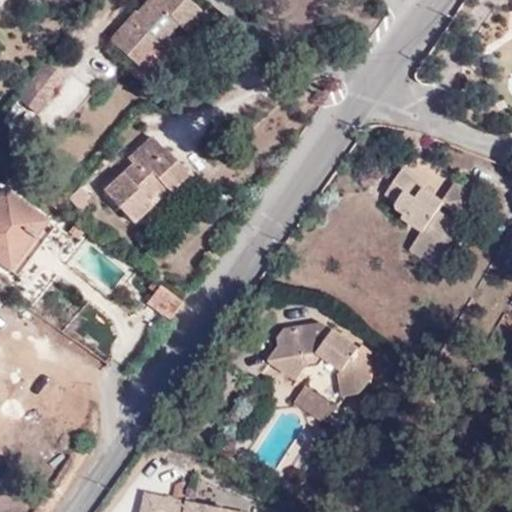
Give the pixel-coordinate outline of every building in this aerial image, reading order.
[(140,68),(160,46),(159,45),(177,23),(191,37),(209,17),(189,0),(153,0),(154,0),(153,0),(147,0),(137,12),(135,11),(109,41),(140,68)] [(166,52),(160,46),(140,68),(147,74),(166,52)] [(64,77),(46,64),(18,99),(36,115),(64,77)] [(402,136),(419,145),(426,135),(407,129),(402,136)] [(188,172),(165,147),(164,149),(153,136),(129,159),(134,164),(105,191),(132,222),(151,204),(147,199),(163,186),(169,190),(188,172)] [(413,250),(422,256),(426,250),(434,238),(449,217),(439,210),(445,201),(432,192),(425,188),(428,184),(405,168),(389,193),(399,200),(399,207),(406,212),(405,219),(425,232),(413,250)] [(471,189),(468,188),(458,181),(445,201),(455,208),(459,210),(467,216),(479,195),(471,189)] [(425,188),(432,192),(435,188),(428,184),(425,188)] [(24,249),(32,256),(54,227),(2,188),(0,191),(0,262),(8,268),(24,249)] [(422,256),(427,259),(435,248),(435,247),(437,248),(450,226),(447,224),(451,218),(449,217),(434,238),(426,250),(422,256)] [(450,226),(465,237),(469,231),(453,220),(450,226)] [(437,248),(451,258),(465,237),(450,226),(437,248)] [(73,263),(111,292),(127,271),(90,242),(73,263)] [(429,261),(437,249),(437,248),(435,247),(435,248),(427,259),(429,261)] [(429,261),(443,270),(451,258),(437,248),(437,249),(429,261)] [(16,275),(32,256),(24,249),(8,268),(16,275)] [(148,288),(155,294),(160,286),(153,281),(148,288)] [(148,303),(170,319),(183,303),(160,286),(155,294),(148,303)] [(346,394),(351,393),(368,357),(357,351),(360,347),(335,327),(324,331),(322,322),(285,327),(279,335),(279,346),(270,358),(297,377),(306,366),(321,363),(327,356),(342,367),(340,371),(346,394)] [(335,327),(322,322),(324,331),(335,327)] [(368,357),(351,393),(361,391),(371,378),(369,358),(368,357)] [(297,403),(328,426),(339,410),(308,387),(297,403)] [(145,491),(139,511),(244,511),(245,511),(145,491)]
